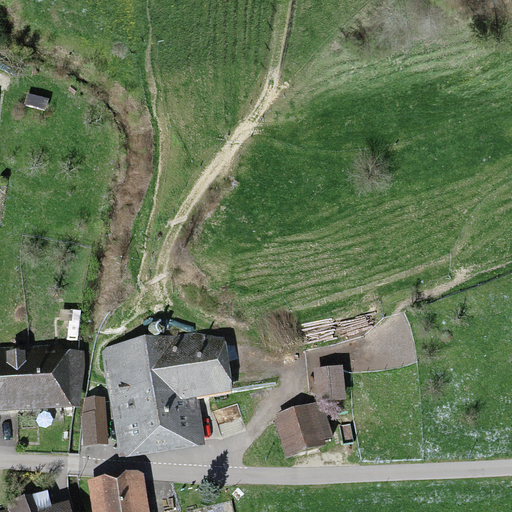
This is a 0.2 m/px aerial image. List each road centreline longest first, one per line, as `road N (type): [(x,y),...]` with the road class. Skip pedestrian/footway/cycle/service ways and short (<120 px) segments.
road 1 (residential): [(0,460),(342,477),(511,470)]
road 2 (track): [(292,373),(250,336),(161,299),(163,260),(181,215),(260,107)]
